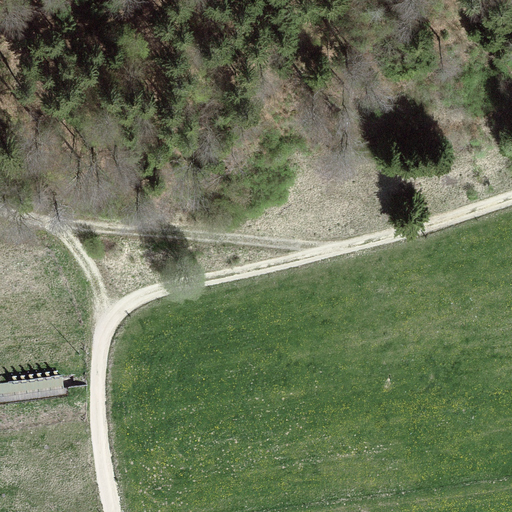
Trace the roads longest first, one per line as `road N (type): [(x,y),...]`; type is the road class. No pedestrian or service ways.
road 1 (track): [(111,511),(94,418),(94,341),(123,303),(324,257),(511,200)]
road 2 (track): [(324,257),(0,211)]
